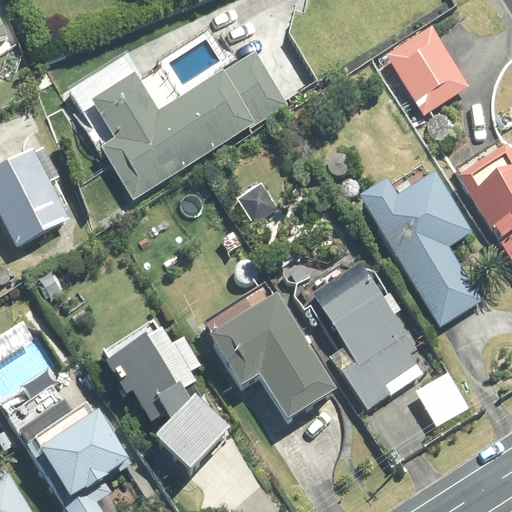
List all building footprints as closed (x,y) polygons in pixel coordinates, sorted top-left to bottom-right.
[(143,6),(126,12),(131,31),(149,26),(143,6)] [(432,35),(386,63),(423,121),(468,92),(432,35)] [(85,97),(94,111),(91,113),(114,150),(100,159),(132,208),(252,131),(251,128),(284,107),(253,58),(219,80),(220,83),(158,122),(135,86),(128,90),(118,76),(85,97)] [(461,188),(511,268),(511,164),(508,158),(505,160),(497,148),(456,174),(464,186),(461,188)] [(269,150),(268,170),(282,171),(283,151),(269,150)] [(49,193),(58,188),(42,158),(0,181),(0,230),(16,258),(70,228),(49,193)] [(360,210),(438,332),(479,306),(447,256),(470,240),(435,184),(397,209),(387,193),(360,210)] [(240,209),(254,230),(277,215),(262,194),(240,209)] [(222,246),(228,257),(241,250),(234,238),(222,246)] [(408,361),(415,358),(381,306),(388,302),(374,281),(342,271),(304,294),(298,293),(295,303),(304,318),(310,314),(317,325),(325,321),(356,371),(343,379),(367,418),(391,402),(384,391),(414,372),(408,361)] [(216,350),(209,355),(241,403),(258,392),(287,435),(334,403),(264,299),(245,312),(244,310),(206,335),(216,350)] [(193,396),(195,394),(189,383),(200,375),(184,350),(171,358),(161,345),(104,379),(125,410),(131,407),(151,436),(162,428),(170,438),(153,456),(188,487),(228,444),(195,414),(201,406),(193,396)] [(451,383),(418,403),(439,437),(471,418),(451,383)] [(49,397),(6,426),(28,459),(25,461),(58,511),(128,511),(143,502),(128,479),(130,477),(99,431),(94,435),(85,421),(71,430),(49,397)] [(0,439),(0,448),(5,457),(14,451),(5,437),(0,439)] [(0,511),(24,511),(8,486),(3,488),(0,483),(0,511)]
